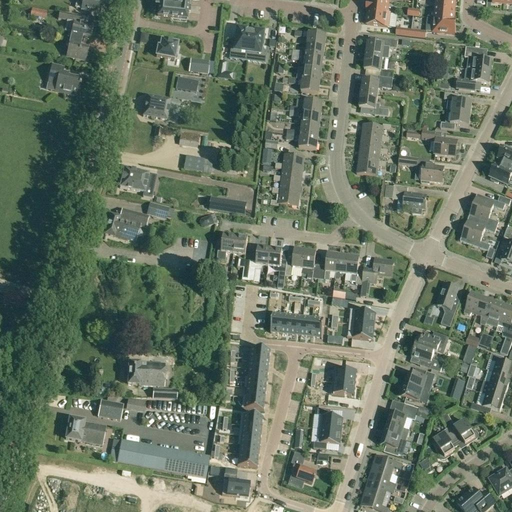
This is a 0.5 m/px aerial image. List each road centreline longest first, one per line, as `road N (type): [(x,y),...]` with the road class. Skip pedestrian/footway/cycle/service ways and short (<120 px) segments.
road 1 (secondary): [(0,511),(131,0)]
road 2 (residential): [(299,348),(259,499),(308,511)]
road 3 (residential): [(358,215),(335,167),(352,15)]
road 4 (residential): [(425,255),(511,87)]
road 5 (residential): [(334,511),(384,361)]
road 6 (unknown): [(70,250),(173,266),(189,260),(201,240)]
road 7 (residential): [(358,215),(332,239),(224,226)]
